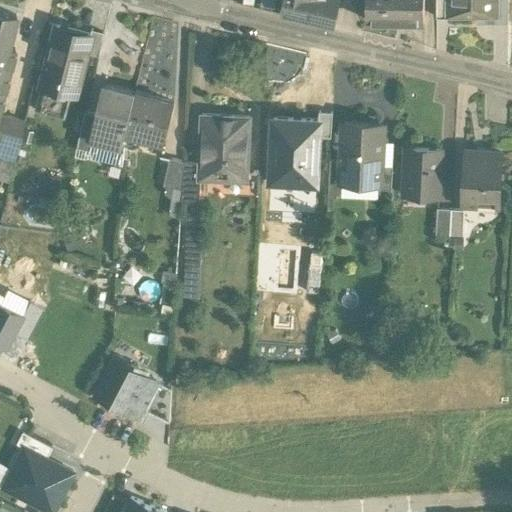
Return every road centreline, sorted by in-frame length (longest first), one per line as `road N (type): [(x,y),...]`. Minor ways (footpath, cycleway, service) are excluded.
road 1 (residential): [(511,86),(195,12)]
road 2 (residential): [(111,449),(228,503),(291,511),(389,507)]
road 3 (residential): [(0,371),(50,396),(61,427),(111,449)]
road 4 (residential): [(389,507),(511,500)]
